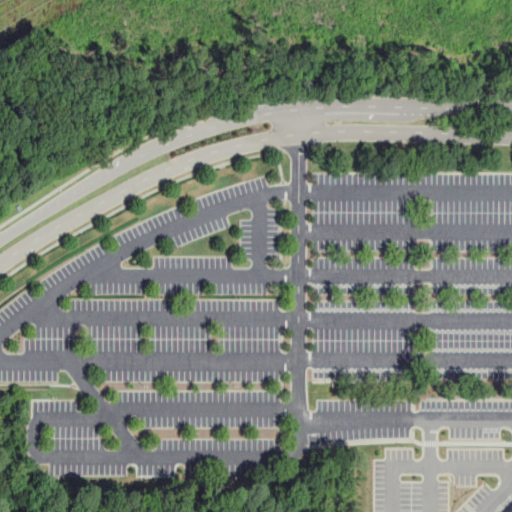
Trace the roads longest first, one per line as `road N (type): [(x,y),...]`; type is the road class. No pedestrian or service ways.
road 1 (tertiary): [(511,108),(249,114),(188,133),(94,179),(0,238)]
road 2 (tertiary): [(0,264),(143,181),(264,138),(326,131),(511,136)]
